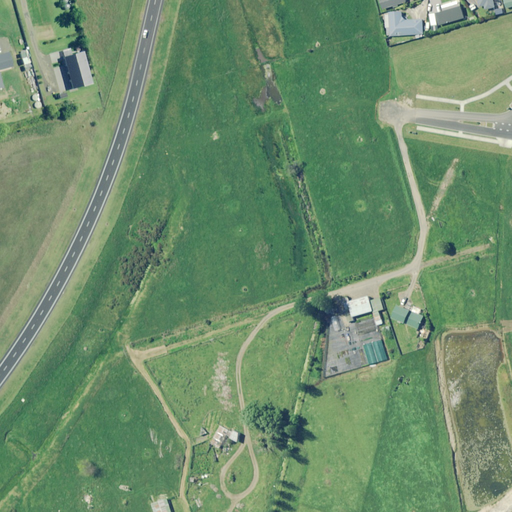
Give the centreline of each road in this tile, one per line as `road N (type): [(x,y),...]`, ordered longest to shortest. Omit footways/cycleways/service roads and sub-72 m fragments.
road 1 (unknown): [(0,446),(193,142),(248,111),(314,97),(468,112)]
road 2 (unknown): [(463,131),(316,119),(261,129),(208,158),(0,471)]
road 3 (primary): [(155,0),(103,185),(67,266),(0,375)]
